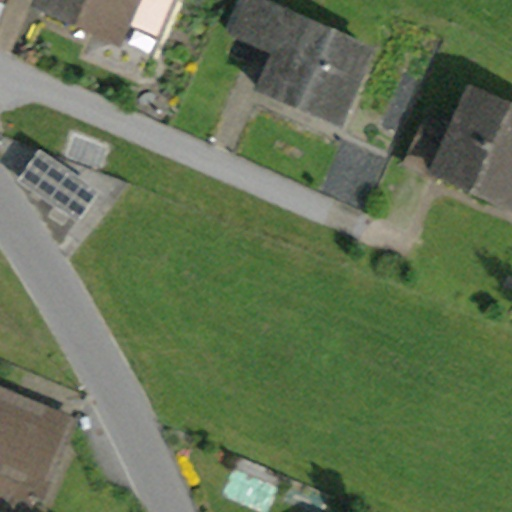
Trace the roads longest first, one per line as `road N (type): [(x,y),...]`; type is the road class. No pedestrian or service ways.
road 1 (residential): [(0,84),(353,243)]
road 2 (residential): [(173,511),(122,401),(0,199)]
